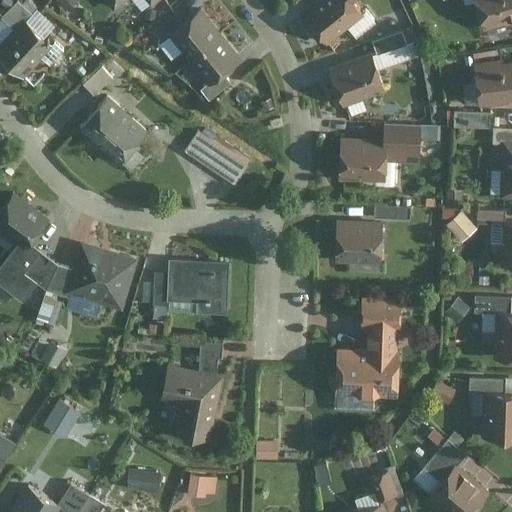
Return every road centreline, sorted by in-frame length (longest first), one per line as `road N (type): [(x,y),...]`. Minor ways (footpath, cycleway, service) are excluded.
road 1 (residential): [(280,237),(240,225),(127,219),(84,203),(36,160),(0,112)]
road 2 (residential): [(280,237),(294,183),(288,79),(272,43),(236,0)]
